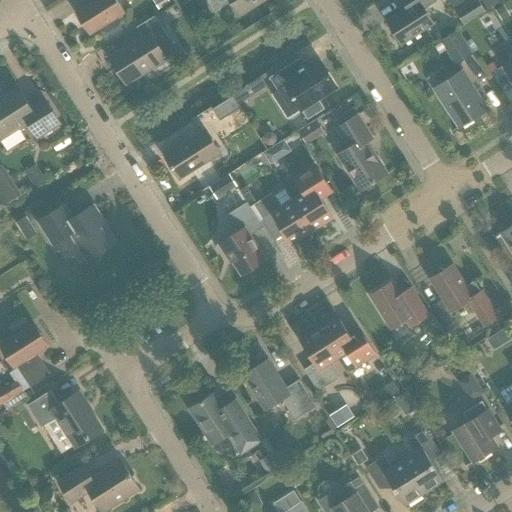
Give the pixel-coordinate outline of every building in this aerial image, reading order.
[(91,35),(125,13),(117,0),(96,0),(77,12),(91,35)] [(153,0),(160,10),(171,3),(169,0),(153,0)] [(240,14),(245,11),(262,0),(208,0),(216,12),(232,1),(240,14)] [(402,0),(408,8),(388,21),(402,45),(435,24),(425,8),(437,1),(436,0),(402,0)] [(453,0),(450,2),(465,25),(486,11),(478,0),(453,0)] [(496,10),(503,21),(511,16),(505,5),(496,10)] [(156,16),(137,27),(144,38),(111,59),(127,84),(154,67),(156,71),(170,63),(167,57),(177,51),(162,26),(156,16)] [(458,64),(473,54),(458,30),(443,40),(458,64)] [(511,59),(505,49),(497,54),(504,66),(511,78),(511,59)] [(301,58),(270,78),(278,91),(272,95),(287,119),(301,110),(302,111),(303,111),(308,119),(324,109),(319,101),(338,89),(321,62),(307,71),(300,60),(302,59),(301,58)] [(453,132),(489,109),(464,70),(434,89),(459,127),(453,131),(453,132)] [(0,100),(0,141),(29,123),(39,138),(61,124),(45,98),(31,107),(20,88),(0,100)] [(214,109),(221,121),(241,108),(234,96),(214,109)] [(374,138),(373,136),(373,137),(359,115),(337,129),(349,149),(338,156),(361,191),(389,174),(367,139),(371,136),(373,139),(374,138)] [(206,130),(165,156),(180,179),(221,154),(206,130)] [(266,153),(272,163),(283,157),(277,146),(266,153)] [(294,178),(304,194),(293,201),(313,231),(334,218),(323,200),(334,193),(316,164),(294,178)] [(39,169),(29,175),(37,190),(48,183),(39,169)] [(210,183),(220,197),(240,183),(230,169),(210,183)] [(273,193),(254,205),(263,219),(272,214),(292,244),(313,231),(293,201),(286,190),(275,197),(273,193)] [(248,202),(228,215),(239,232),(219,244),(228,257),(230,256),(242,276),(267,260),(252,235),(264,227),(251,207),(248,202)] [(54,245),(72,233),(89,261),(117,243),(105,224),(106,223),(94,205),(73,219),(65,205),(39,222),(54,245)] [(17,223),(28,240),(38,233),(27,216),(17,223)] [(511,227),(502,234),(511,250),(511,227)] [(0,279),(0,292),(31,275),(25,265),(0,279)] [(444,299),(434,306),(447,326),(457,319),(453,312),(470,301),(486,326),(499,317),(483,291),(482,292),(475,281),(467,286),(453,265),(446,270),(440,268),(439,274),(431,279),(444,299)] [(429,315),(416,295),(406,302),(393,281),(371,295),(392,329),(414,315),(418,322),(429,315)] [(353,339),(338,316),(319,328),(339,359),(348,353),(357,367),(377,355),(363,333),(353,339)] [(51,374),(38,354),(49,347),(34,325),(1,346),(15,369),(18,367),(31,387),(51,374)] [(339,359),(319,328),(300,340),(315,363),(305,370),(319,392),(338,379),(329,365),(339,359)] [(317,407),(300,380),(287,388),(269,360),(244,376),(266,410),(282,399),(296,420),(317,407)] [(4,388),(11,399),(24,391),(18,380),(4,388)] [(465,386),(473,399),(483,393),(475,380),(465,386)] [(28,406),(42,427),(58,417),(77,447),(103,431),(78,393),(61,404),(52,391),(28,406)] [(244,411),(232,419),(216,393),(190,409),(213,445),(232,433),(239,445),(258,434),(244,411)] [(469,422),(455,431),(475,462),(497,447),(491,437),(501,431),(485,406),(482,402),(464,414),(469,422)] [(331,415),(339,427),(354,417),(346,406),(331,415)] [(20,413),(31,431),(37,427),(26,409),(20,413)] [(404,460),(425,493),(444,481),(429,458),(440,451),(426,429),(408,441),(415,453),(404,460)] [(260,461),(268,474),(283,465),(266,438),(261,441),(270,455),(260,461)] [(352,455),(359,466),(369,460),(362,449),(352,455)] [(390,482),(405,506),(425,493),(404,460),(393,468),(385,456),(366,467),(380,489),(390,482)] [(91,492),(103,511),(105,511),(140,490),(122,460),(93,479),(85,465),(59,482),(73,504),(91,492)] [(373,511),(380,508),(364,483),(360,477),(340,489),(339,488),(320,501),(326,511),(373,511)] [(308,511),(302,502),(295,491),(274,504),(279,511),(308,511)]
